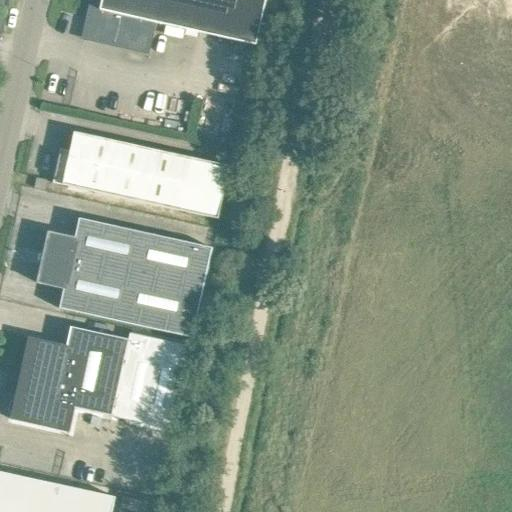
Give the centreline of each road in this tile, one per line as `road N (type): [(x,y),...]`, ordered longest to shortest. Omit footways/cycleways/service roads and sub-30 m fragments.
road 1 (track): [(329,0),(221,511)]
road 2 (unclassified): [(0,167),(36,0)]
